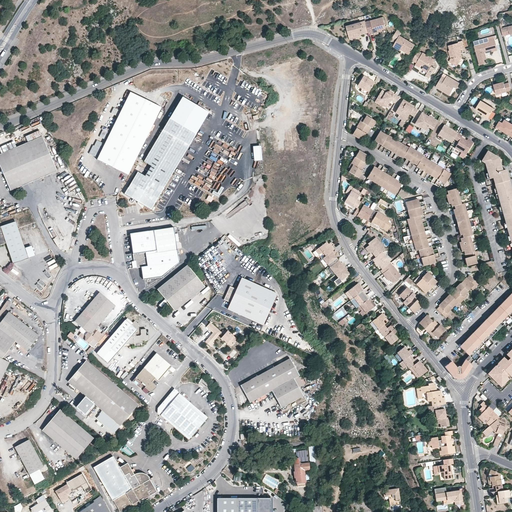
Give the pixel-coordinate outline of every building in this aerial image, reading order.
[(383,17),(370,20),(365,22),(368,32),(368,34),(373,32),(374,34),(379,33),(379,32),(378,29),(385,27),(383,17)] [(365,22),(365,20),(346,26),(348,36),(354,35),(354,36),(368,32),(365,22)] [(502,28),(500,28),(502,36),(509,34),(507,26),(502,28)] [(415,44),(399,35),(402,31),(397,28),(390,40),(395,42),(392,45),(396,48),(397,46),(401,48),(402,47),(410,51),(415,44)] [(484,54),(484,52),(485,51),(491,49),(492,52),(498,50),(494,37),(488,39),(489,42),(475,46),(477,54),(480,66),(486,64),(485,61),(487,60),(486,53),(484,54)] [(462,57),(460,56),(459,54),(461,50),(464,49),(462,41),(458,42),(458,43),(447,45),(449,51),(448,52),(450,59),(448,62),(451,64),(455,63),(457,65),(462,57)] [(416,63),(418,60),(424,64),(423,67),(421,69),(427,72),(434,60),(422,52),(422,53),(417,51),(412,60),(416,63)] [(369,91),(374,81),(364,75),(358,85),(369,91)] [(439,89),(440,87),(450,93),(454,87),(456,88),(460,83),(447,76),(445,79),(442,77),(435,87),(439,89)] [(493,85),(495,94),(511,90),(509,82),(504,84),(503,82),(493,85)] [(380,100),(380,101),(387,106),(390,100),(394,103),(398,96),(394,94),(392,96),(388,94),(386,93),(386,95),(384,93),(380,91),(377,98),(380,100)] [(131,92),(98,157),(127,171),(162,107),(131,92)] [(183,97),(156,142),(144,161),(124,194),(151,209),(155,201),(173,171),(209,112),(183,97)] [(406,103),(405,104),(412,109),(413,107),(414,106),(403,99),(402,101),(406,103)] [(489,116),(494,108),(480,100),(475,109),(483,113),(483,112),(489,116)] [(413,107),(412,109),(405,104),(406,103),(402,101),(395,112),(399,115),(406,120),(409,114),(413,116),(417,110),(413,107)] [(433,130),(438,121),(429,115),(428,116),(422,113),(415,124),(420,127),(418,130),(425,134),(429,127),(433,130)] [(365,128),(367,125),(372,127),(373,128),(376,121),(367,116),(365,119),(363,122),(361,121),(359,125),(365,128)] [(503,131),(509,134),(510,133),(511,134),(511,135),(511,136),(511,123),(505,120),(503,123),(500,121),(496,127),(501,130),(502,128),(504,129),(503,131)] [(405,130),(410,133),(413,126),(408,124),(405,130)] [(362,141),(366,134),(363,132),(365,128),(359,125),(355,131),(353,135),(362,141)] [(99,136),(104,139),(108,129),(103,126),(99,136)] [(457,133),(448,128),(447,130),(442,127),(437,134),(442,137),(451,143),(454,139),(457,133)] [(0,154),(0,165),(11,191),(58,171),(40,131),(26,137),(28,143),(0,154)] [(375,148),(380,151),(389,136),(381,131),(377,139),(380,141),(378,143),(375,148)] [(457,133),(454,139),(458,142),(452,152),(463,159),(472,144),(466,141),(461,137),(462,136),(457,133)] [(383,153),(386,148),(388,146),(391,148),(396,140),(389,136),(380,151),(383,153)] [(391,148),(394,149),(393,152),(390,157),(393,159),(403,144),(396,140),(391,148)] [(397,161),(400,157),(402,154),(405,156),(406,155),(410,148),(403,144),(393,159),(397,161)] [(261,160),(261,145),(253,145),(253,160),(261,160)] [(410,148),(406,155),(409,157),(407,160),(404,164),(408,166),(417,151),(410,147),(410,148)] [(354,161),(360,165),(362,162),(365,163),(369,157),(360,151),(354,161)] [(412,168),(415,164),(416,161),(419,163),(423,156),(424,155),(417,151),(408,166),(412,168)] [(511,192),(511,191),(506,170),(502,171),(497,172),(497,174),(496,174),(493,165),(495,164),(495,166),(500,165),(498,158),(487,152),(484,157),(486,158),(483,163),(485,164),(488,175),(490,179),(493,178),(495,178),(497,184),(495,185),(502,212),(504,211),(505,215),(511,212),(511,199),(509,201),(509,202),(508,203),(505,193),(506,193),(507,195),(511,192)] [(419,163),(419,164),(422,166),(421,169),(418,174),(422,176),(431,161),(423,156),(419,163)] [(360,179),(364,172),(360,169),(362,166),(360,165),(354,161),(352,165),(354,166),(352,169),(350,173),(360,179)] [(438,165),(431,161),(422,176),(426,178),(428,174),(430,171),(433,173),(438,165)] [(502,171),(500,165),(495,166),(495,164),(493,165),(496,174),(497,174),(497,172),(502,171)] [(379,170),(377,173),(373,171),(369,179),(376,183),(383,171),(385,168),(381,165),(379,170)] [(445,169),(438,165),(433,173),(436,175),(435,177),(432,182),(436,184),(445,169)] [(388,179),(384,177),(386,174),(388,170),(385,168),(383,171),(376,183),(383,187),(388,179)] [(444,179),(447,181),(452,173),(445,169),(436,184),(439,187),(442,182),(444,179)] [(393,178),(391,181),(388,179),(383,187),(389,191),(390,191),(398,178),(399,176),(395,174),(393,178)] [(401,188),(398,186),(400,182),(403,178),(399,176),(398,178),(390,191),(397,195),(401,188)] [(219,180),(204,194),(213,203),(227,189),(219,180)] [(361,193),(350,186),(346,192),(345,193),(348,195),(351,190),(359,195),(361,193)] [(449,195),(452,194),(453,199),(460,197),(458,189),(448,192),(449,195)] [(358,207),(361,201),(357,199),(359,195),(351,190),(348,195),(346,200),(354,204),(353,205),(358,207)] [(460,197),(453,199),(454,204),(452,205),(452,207),(455,207),(462,205),(460,197)] [(406,204),(408,211),(425,207),(424,202),(420,204),(416,205),(415,202),(406,204)] [(358,215),(358,214),(367,220),(374,210),(364,204),(361,209),(358,207),(354,213),(358,215)] [(456,210),(459,209),(460,214),(466,212),(464,204),(462,205),(455,207),(456,210)] [(425,207),(408,211),(410,219),(416,218),(419,217),(418,213),(422,212),(427,211),(425,207)] [(378,212),(372,221),(387,231),(391,224),(389,222),(390,219),(378,212)] [(466,212),(460,214),(461,218),(459,219),(459,222),(468,220),(466,212)] [(408,220),(410,228),(427,223),(426,219),(421,220),(417,221),(416,218),(410,219),(408,220)] [(460,226),(463,225),(464,229),(471,227),(468,220),(459,222),(460,226)] [(0,226),(6,243),(12,262),(27,257),(15,221),(0,226)] [(410,228),(412,235),(420,233),(419,229),(423,228),(428,227),(427,223),(410,228)] [(178,258),(174,226),(129,233),(133,257),(137,256),(137,260),(135,260),(136,267),(141,266),(142,279),(162,276),(179,260),(178,258)] [(471,227),(464,229),(466,234),(463,235),(464,238),(470,236),(473,235),(471,229),(471,227)] [(412,235),(414,243),(431,239),(430,234),(425,236),(421,237),(420,233),(412,235)] [(461,241),(464,241),(466,246),(472,244),(470,236),(464,238),(461,239),(461,241)] [(365,248),(369,253),(371,252),(375,257),(382,252),(385,249),(375,237),(367,243),(368,245),(365,248)] [(416,251),(418,251),(424,249),(423,245),(427,244),(432,243),(431,239),(414,243),(416,251)] [(332,246),(331,247),(329,244),(327,242),(316,250),(319,254),(321,252),(325,257),(333,250),(335,249),(332,246)] [(472,244),(466,246),(467,251),(464,252),(465,254),(468,253),(474,252),(472,244)] [(418,251),(420,258),(437,253),(436,249),(432,250),(428,251),(427,248),(424,249),(418,251)] [(335,254),(333,250),(325,257),(323,258),(329,265),(336,260),(334,257),(335,255),(335,254)] [(468,253),(469,258),(464,259),(466,267),(477,263),(475,256),(478,255),(477,251),(474,252),(468,253)] [(376,265),(377,263),(382,269),(390,263),(387,260),(382,252),(375,257),(373,259),(375,262),(374,263),(376,265)] [(420,258),(422,266),(431,264),(430,260),(434,259),(438,258),(437,253),(420,258)] [(341,263),(339,263),(336,260),(329,265),(335,273),(345,266),(342,263),(341,263)] [(393,283),(401,276),(393,266),(390,263),(382,269),(380,270),(387,279),(389,278),(393,283)] [(157,289),(175,310),(205,286),(187,264),(157,289)] [(16,265),(12,271),(18,275),(22,269),(16,265)] [(347,269),(345,266),(335,273),(340,280),(347,274),(345,272),(346,270),(347,269)] [(429,271),(423,277),(435,290),(438,286),(435,283),(432,279),(434,276),(429,271)] [(272,305),(277,294),(241,277),(227,309),(263,324),(268,314),(269,311),(272,305)] [(432,292),(435,290),(423,277),(417,282),(422,288),(425,285),(429,289),(432,292)] [(479,285),(472,278),(469,281),(467,279),(466,277),(460,283),(469,291),(471,289),(474,286),(476,288),(479,285)] [(466,294),(469,291),(460,283),(455,288),(457,290),(458,292),(456,295),(462,301),(465,299),(463,297),(466,294)] [(360,288),(357,284),(349,291),(354,297),(360,293),(361,292),(363,290),(361,287),(360,288)] [(412,298),(409,295),(411,292),(412,291),(407,286),(399,294),(402,297),(405,299),(403,301),(406,304),(410,299),(412,298)] [(115,305),(100,291),(80,315),(82,317),(77,322),(81,325),(78,328),(85,334),(85,339),(89,343),(93,338),(94,337),(92,334),(90,333),(97,326),(115,305)] [(365,297),(364,298),(360,293),(354,297),(360,305),(370,298),(367,295),(365,297)] [(462,301),(456,295),(453,298),(451,296),(450,294),(444,300),(452,308),(456,305),(458,302),(460,304),(462,301)] [(367,313),(374,308),(371,302),(373,301),(370,298),(360,305),(367,313)] [(422,304),(416,298),(413,302),(410,299),(406,304),(414,312),(422,304)] [(440,305),(441,306),(443,308),(440,311),(446,318),(450,315),(448,313),(450,310),(452,308),(444,300),(440,305)] [(510,317),(511,314),(511,308),(510,307),(511,306),(508,304),(505,301),(499,306),(494,312),(497,315),(496,316),(499,319),(500,318),(505,322),(510,317)] [(8,312),(0,322),(0,357),(2,358),(14,340),(26,349),(38,334),(8,312)] [(502,325),(505,322),(500,318),(499,319),(496,316),(497,315),(494,312),(491,315),(494,318),(495,317),(498,320),(497,321),(502,325)] [(372,321),(378,329),(384,325),(389,321),(386,318),(384,319),(381,315),(372,321)] [(428,331),(433,325),(431,322),(432,321),(427,315),(420,323),(428,331)] [(483,329),(486,332),(487,331),(492,336),(497,330),(502,325),(497,321),(498,320),(495,317),(494,318),(491,315),(486,320),(481,325),(484,328),(483,329)] [(116,354),(124,344),(142,343),(142,341),(148,340),(148,335),(146,335),(147,329),(141,329),(141,334),(140,335),(137,335),(135,334),(135,332),(137,330),(137,329),(138,327),(138,324),(134,320),(132,323),(131,325),(125,320),(105,343),(116,354)] [(210,322),(206,326),(213,332),(205,341),(210,347),(214,343),(212,341),(219,333),(220,331),(210,322)] [(443,328),(440,325),(438,327),(435,324),(433,325),(428,331),(431,334),(433,332),(435,335),(438,338),(446,330),(443,328)] [(378,329),(378,330),(384,338),(385,337),(390,334),(388,331),(389,330),(387,328),(384,325),(378,329)] [(489,339),(492,336),(487,331),(486,332),(483,329),(484,328),(481,325),(478,328),(481,331),(482,331),(485,333),(484,334),(489,339)] [(478,328),(473,333),(468,339),(471,342),(470,343),(473,345),(474,345),(479,349),(484,344),(489,339),(484,334),(485,333),(482,331),(481,331),(478,328)] [(104,335),(96,329),(92,334),(94,337),(93,338),(98,342),(104,335)] [(222,336),(221,337),(231,346),(238,339),(228,330),(224,334),(222,336)] [(397,340),(394,336),(395,335),(397,333),(395,330),(394,330),(390,334),(385,337),(391,345),(397,340)] [(472,347),(471,347),(476,352),(479,349),(474,345),(473,345),(470,343),(471,342),(468,339),(465,342),(468,345),(469,344),(472,347)] [(465,342),(460,347),(470,357),(476,352),(471,347),(472,347),(469,344),(468,345),(465,342)] [(105,343),(101,348),(113,358),(116,354),(105,343)] [(16,346),(25,352),(26,350),(17,344),(16,346)] [(408,351),(407,352),(403,348),(397,353),(398,354),(402,359),(403,361),(409,356),(411,355),(413,353),(410,350),(408,351)] [(511,349),(507,355),(510,358),(508,361),(504,358),(498,364),(499,364),(496,367),(489,373),(493,377),(492,378),(497,382),(498,381),(502,385),(508,379),(507,377),(505,375),(506,373),(509,375),(511,376),(511,374),(511,349)] [(171,365),(156,352),(132,381),(146,393),(153,390),(157,386),(152,382),(151,381),(155,377),(156,378),(158,380),(171,365)] [(416,358),(414,359),(413,360),(409,356),(403,361),(406,365),(409,369),(419,361),(416,358)] [(0,381),(9,363),(0,358),(0,381)] [(250,402),(271,389),(293,377),(298,374),(289,358),(241,384),(250,402)] [(460,365),(460,372),(456,372),(455,366),(450,360),(444,366),(448,371),(452,375),(453,377),(455,378),(457,379),(460,379),(462,378),(464,377),(465,376),(467,374),(472,366),(465,359),(460,365)] [(138,404),(121,390),(93,366),(86,360),(68,381),(86,395),(97,405),(103,410),(120,425),(138,404)] [(420,377),(427,371),(419,361),(409,369),(412,372),(414,370),(420,377)] [(417,379),(420,377),(414,370),(412,372),(417,379)] [(271,389),(281,406),(303,394),(293,377),(271,389)] [(440,391),(436,391),(434,391),(434,390),(436,390),(435,385),(433,385),(433,383),(428,384),(428,386),(420,387),(420,388),(421,394),(426,393),(427,398),(428,401),(432,401),(433,406),(434,406),(441,405),(444,404),(443,398),(441,398),(440,391)] [(207,417),(186,399),(179,409),(171,402),(179,393),(174,388),(158,407),(158,413),(160,415),(189,439),(207,417)] [(171,402),(179,409),(186,399),(179,393),(171,402)] [(94,409),(97,405),(86,395),(82,399),(94,409)] [(496,421),(498,419),(485,401),(481,404),(483,407),(480,409),(483,413),(481,414),(485,419),(486,417),(489,420),(486,423),(489,426),(496,421)] [(436,411),(437,419),(440,419),(441,427),(449,426),(448,418),(446,418),(446,414),(445,409),(442,409),(441,405),(434,406),(435,411),(436,411)] [(61,409),(43,430),(76,458),(94,437),(61,409)] [(103,410),(97,417),(114,432),(120,425),(103,410)] [(500,424),(500,425),(496,421),(489,426),(486,429),(490,433),(493,431),(493,430),(496,432),(499,434),(498,435),(497,437),(501,438),(501,437),(504,431),(506,427),(500,424)] [(486,429),(481,433),(486,437),(490,433),(486,429)] [(432,449),(441,448),(442,455),(452,453),(452,452),(455,451),(454,446),(452,446),(452,442),(450,442),(450,440),(451,440),(450,435),(452,435),(452,431),(445,432),(445,436),(441,437),(441,440),(438,441),(437,438),(431,439),(432,449)] [(431,439),(427,439),(429,451),(439,450),(440,455),(442,455),(441,448),(432,449),(431,439)] [(43,466),(29,440),(14,447),(29,474),(34,484),(42,480),(37,470),(43,466)] [(305,481),(304,469),(309,469),(309,463),(307,463),(306,450),(296,451),(296,458),(294,459),(295,472),(293,473),(294,478),(296,478),(296,482),(305,481)] [(113,456),(93,467),(112,500),(114,499),(121,511),(123,511),(127,510),(126,508),(137,502),(138,504),(144,500),(144,499),(153,494),(158,490),(151,478),(151,477),(150,476),(149,475),(147,474),(145,474),(143,473),(141,473),(140,473),(138,473),(137,473),(135,474),(134,474),(134,475),(127,463),(119,468),(113,456)] [(439,472),(439,473),(443,472),(444,480),(451,479),(450,475),(452,475),(450,464),(453,464),(452,459),(443,460),(443,465),(434,467),(434,472),(439,472)] [(189,473),(195,469),(192,464),(186,468),(189,473)] [(501,480),(499,481),(499,476),(500,474),(493,471),(490,477),(489,477),(489,481),(491,481),(492,484),(492,488),(489,489),(489,493),(497,492),(500,491),(499,486),(502,485),(501,480)] [(61,501),(67,498),(65,495),(67,494),(72,491),(67,484),(55,491),(61,501)] [(383,491),(390,491),(390,495),(389,495),(390,502),(400,501),(398,485),(383,487),(383,491)] [(436,502),(443,501),(450,500),(450,501),(455,500),(455,502),(455,504),(463,503),(461,493),(458,491),(453,491),(453,493),(447,494),(446,492),(446,488),(434,489),(436,502)] [(497,492),(498,495),(498,499),(496,499),(497,505),(508,503),(507,498),(510,498),(509,490),(500,491),(497,492)] [(52,511),(42,496),(35,500),(38,504),(30,509),(31,510),(30,511),(31,511),(37,511),(41,510),(42,511),(52,511)] [(93,501),(94,502),(79,511),(109,511),(101,497),(93,501)] [(270,511),(270,498),(216,498),(215,511),(270,511)]
